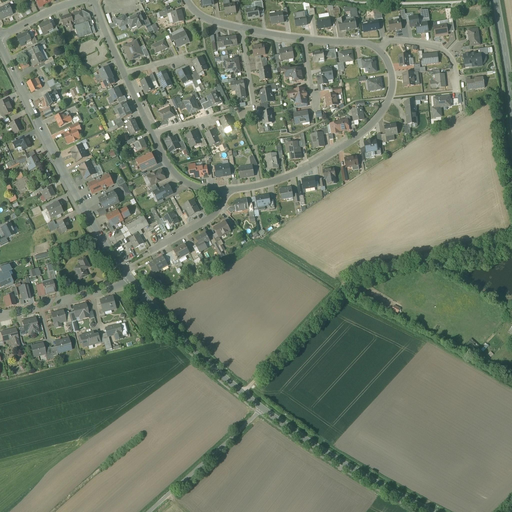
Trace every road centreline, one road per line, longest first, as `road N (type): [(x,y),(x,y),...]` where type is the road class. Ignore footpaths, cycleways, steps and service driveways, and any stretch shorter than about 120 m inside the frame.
road 1 (tertiary): [(0,44),(74,193),(129,278)]
road 2 (residential): [(228,190),(301,171),(369,127),(392,86),(376,48)]
road 3 (tertiary): [(262,409),(428,511)]
road 4 (tertiary): [(129,278),(187,344),(262,409)]
road 5 (unclassified): [(262,409),(148,511)]
road 6 (track): [(242,394),(335,294)]
